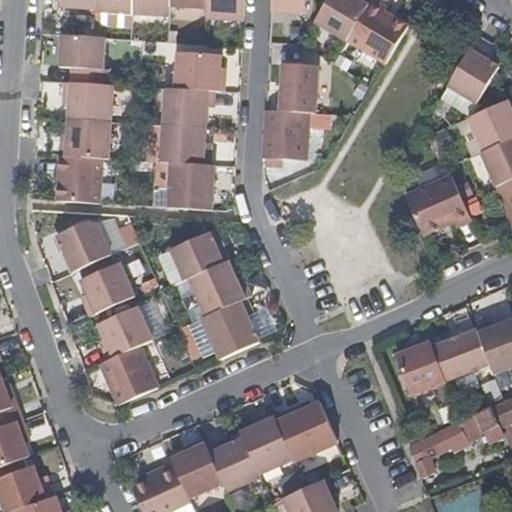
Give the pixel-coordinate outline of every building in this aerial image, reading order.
[(95,0),(95,8),(95,11),(132,13),(133,0),(95,0)] [(133,0),(132,13),(132,15),(169,17),(169,6),(169,0),(133,0)] [(206,8),(206,0),(169,0),(169,6),(206,8)] [(205,16),(243,18),(243,0),(206,0),(206,8),(205,16)] [(270,0),(269,34),(303,36),(304,0),(270,0)] [(351,34),(371,0),(328,0),(318,16),(350,36),(351,34)] [(390,0),(389,0),(371,0),(351,34),(389,57),(412,19),(388,4),(390,0)] [(132,13),(95,11),(94,22),(132,24),(132,15),(132,13)] [(94,38),(62,36),(61,68),(73,68),(103,70),(106,39),(94,38)] [(484,57),(470,49),(446,88),(475,106),(497,70),(482,61),(484,57)] [(211,91),(221,92),(222,76),(218,76),(218,55),(175,53),(172,89),(211,91)] [(290,113),(312,114),(315,115),(318,67),(283,65),(281,97),(291,98),(290,113)] [(103,70),(73,68),(72,84),(109,86),(109,70),(103,70)] [(72,84),(65,84),(64,100),(70,101),(69,121),(114,124),(117,87),(109,86),(72,84)] [(161,127),(203,129),(203,107),(211,107),(211,91),(172,89),(163,89),(161,127)] [(511,139),(511,116),(511,115),(511,100),(466,120),(480,153),(511,139)] [(264,111),(261,158),(309,161),(312,114),(290,113),(264,111)] [(63,141),(62,157),(108,160),(111,160),(114,124),(69,121),(68,141),(63,141)] [(159,163),(168,163),(207,166),(208,149),(202,149),(203,129),(161,127),(159,163)] [(511,179),(511,139),(480,153),(478,154),(493,188),(511,179)] [(62,157),(58,202),(106,205),(108,160),(62,157)] [(168,163),(165,208),(209,211),(212,166),(207,166),(168,163)] [(403,194),(422,234),(452,221),(455,225),(469,220),(461,202),(449,174),(403,194)] [(511,229),(511,228),(511,179),(493,188),(511,229)] [(469,181),(458,184),(468,217),(478,213),(469,181)] [(65,259),(71,273),(111,255),(97,223),(85,223),(57,235),(68,258),(65,259)] [(182,283),(189,280),(228,262),(221,248),(215,250),(207,234),(168,251),(182,283)] [(251,297),(254,296),(248,282),(242,284),(232,260),(228,262),(189,280),(206,317),(251,297)] [(84,302),(90,317),(135,296),(120,263),(81,280),(89,300),(84,302)] [(224,358),(263,340),(253,317),(259,315),(251,297),(206,317),(224,358)] [(108,360),(141,345),(153,340),(139,306),(101,322),(109,343),(103,345),(108,360)] [(490,323),(475,328),(477,331),(489,366),(493,375),(511,367),(511,320),(492,328),(490,323)] [(195,325),(185,328),(195,358),(204,355),(195,325)] [(477,331),(431,348),(444,383),(489,366),(477,331)] [(415,350),(396,358),(412,398),(445,385),(444,383),(431,348),(428,338),(413,344),(415,350)] [(118,405),(159,387),(141,345),(108,360),(101,363),(118,405)] [(5,391),(0,377),(0,376),(0,427),(21,420),(9,389),(5,391)] [(511,403),(494,412),(506,438),(511,449),(511,403)] [(337,444),(326,418),(320,405),(305,411),(304,406),(276,418),(295,461),(337,444)] [(408,450),(423,478),(436,472),(431,460),(454,449),(456,453),(486,438),(490,446),(506,438),(494,412),(492,409),(460,424),(461,427),(408,450)] [(295,461),(276,418),(273,412),(259,418),(260,424),(242,432),(245,439),(263,479),(297,466),(295,461)] [(0,427),(0,467),(27,457),(20,436),(27,434),(21,420),(0,427)] [(190,451),(173,460),(174,463),(190,499),(225,484),(209,448),(205,439),(189,446),(190,451)] [(225,484),(229,493),(263,479),(245,439),(224,446),(222,441),(209,448),(225,484)] [(137,501),(142,511),(167,511),(192,502),(190,499),(174,463),(159,470),(161,477),(132,489),(137,501)] [(0,476),(0,501),(3,511),(12,511),(53,498),(47,482),(40,485),(33,465),(0,476)] [(323,481),(279,501),(283,511),(331,511),(326,497),(329,496),(323,481)] [(478,511),(473,495),(436,505),(437,511),(478,511)] [(60,511),(55,497),(53,498),(12,511),(60,511)]
